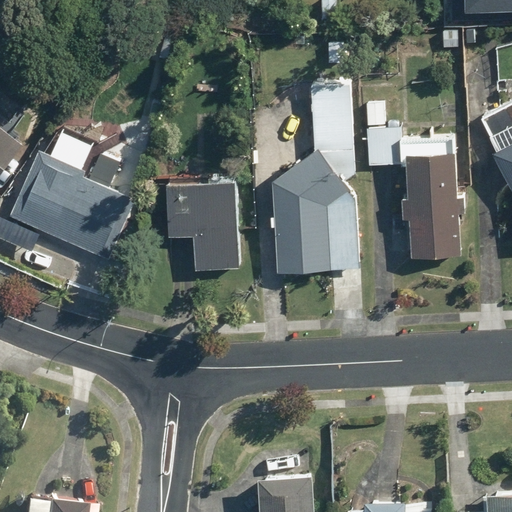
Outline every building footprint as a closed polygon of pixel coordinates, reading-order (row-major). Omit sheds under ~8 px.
[(336,0),(317,0),(317,27),(336,27),(336,0)] [(511,0),(455,0),(455,20),(511,21),(511,0)] [(357,195),(343,176),(355,176),(350,80),(310,83),(314,148),(273,180),(274,268),(358,267),(357,195)] [(383,101),(365,102),(366,164),(405,163),(406,197),(400,197),(400,221),(392,221),(392,253),(408,253),(408,255),(459,255),(458,212),(464,212),(464,193),(455,193),(455,136),(402,136),(401,126),(383,126),(383,101)] [(511,103),(482,119),(496,146),(486,151),(511,202),(511,103)] [(0,176),(24,145),(0,126),(0,176)] [(34,150),(7,211),(112,257),(137,200),(82,176),(95,146),(58,130),(47,156),(34,150)] [(236,180),(162,177),(160,229),(191,230),(190,265),(233,266),(236,180)] [(310,511),(308,472),(256,475),(258,511),(310,511)] [(511,511),(511,488),(481,490),(481,511),(511,511)] [(77,511),(79,499),(23,494),(21,511),(77,511)] [(359,501),(359,507),(347,507),(346,511),(397,511),(398,502),(359,501)]
